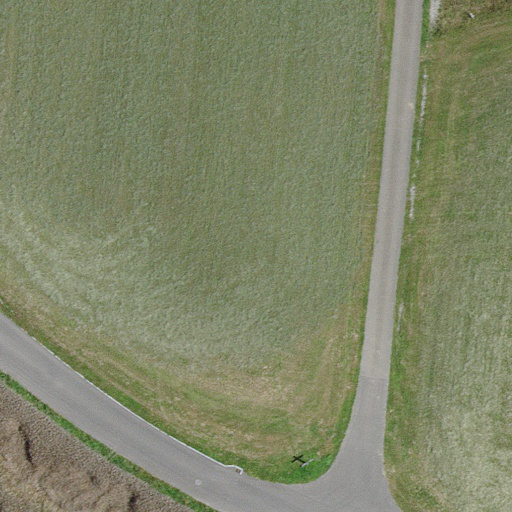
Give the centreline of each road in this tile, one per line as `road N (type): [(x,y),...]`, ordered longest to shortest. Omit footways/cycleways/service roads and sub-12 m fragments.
road 1 (track): [(358,511),(407,0)]
road 2 (residential): [(0,338),(118,432),(273,511)]
